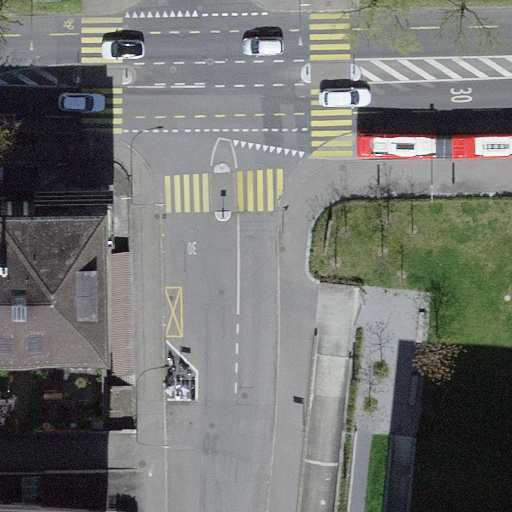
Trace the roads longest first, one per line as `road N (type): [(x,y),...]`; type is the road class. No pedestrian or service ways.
road 1 (residential): [(212,511),(225,290),(213,76)]
road 2 (secondary): [(511,69),(213,76)]
road 3 (secondary): [(213,76),(0,73)]
